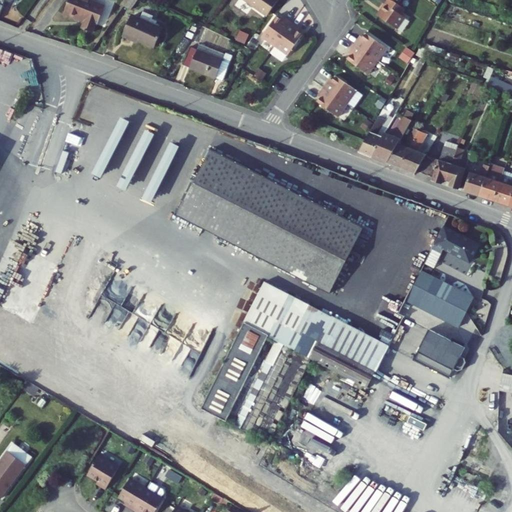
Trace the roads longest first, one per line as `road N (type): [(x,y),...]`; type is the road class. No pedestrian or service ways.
road 1 (residential): [(0,32),(266,129)]
road 2 (residential): [(266,129),(511,221)]
road 3 (residential): [(266,129),(331,33),(336,6)]
